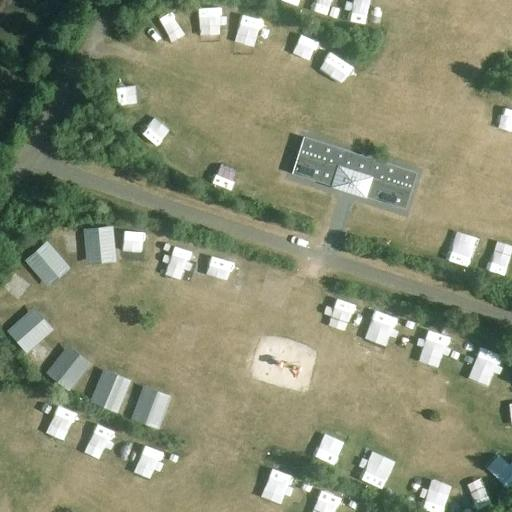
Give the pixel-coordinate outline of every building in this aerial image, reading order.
[(496,146),(511,149),(511,119),(502,118),(496,146)] [(418,176),(306,140),(294,176),(406,212),(418,176)] [(353,246),(375,250),(380,222),(358,218),(353,246)] [(415,265),(423,237),(401,231),(393,259),(415,265)] [(103,254),(119,254),(119,239),(103,240),(103,254)] [(68,241),(68,258),(82,257),(82,241),(68,241)] [(138,242),(137,258),(153,259),(154,244),(138,242)] [(434,272),(455,280),(465,252),(444,244),(434,272)] [(44,253),(29,264),(40,277),(54,266),(44,253)] [(485,258),(476,285),(496,291),(505,265),(485,258)] [(239,271),(236,285),(251,288),(254,275),(239,271)] [(267,279),(262,296),(279,301),(284,284),(267,279)] [(3,296),(16,307),(28,292),(15,282),(3,296)] [(379,341),(385,325),(355,315),(350,331),(379,341)] [(405,331),(399,347),(429,357),(434,341),(405,331)] [(453,349),(449,364),(480,372),(483,356),(453,349)] [(273,375),(302,377),(303,363),(274,361),(273,375)] [(511,395),(511,376),(507,372),(497,383),(511,395)]
